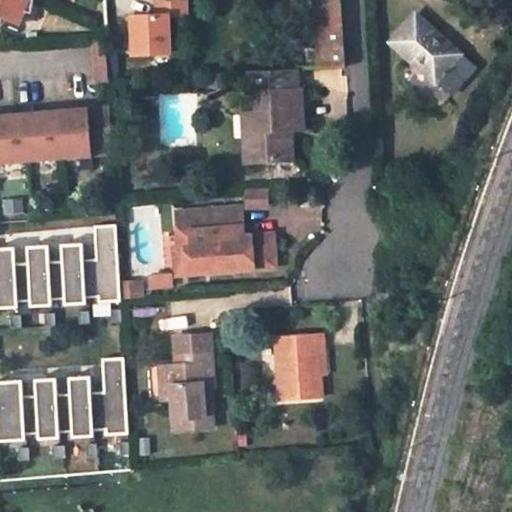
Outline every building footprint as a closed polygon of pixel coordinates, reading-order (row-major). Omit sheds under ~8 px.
[(0,0),(0,16),(23,26),(33,0),(0,0)] [(157,0),(158,15),(133,16),(134,54),(171,53),(170,15),(190,15),(189,0),(157,0)] [(341,0),(315,0),(320,68),(346,67),(341,0)] [(454,94),(476,68),(460,55),(462,54),(416,13),(391,43),(436,83),(439,81),(454,94)] [(95,45),(96,83),(112,82),(110,44),(95,45)] [(252,162),(294,159),(293,130),(304,129),(302,92),(301,69),(256,71),(256,94),(257,114),(258,131),(251,132),(252,162)] [(84,109),(88,154),(113,152),(110,107),(84,109)] [(63,111),(49,113),(53,156),(53,160),(67,159),(68,162),(88,154),(84,109),(67,114),(68,116),(64,117),(63,111)] [(0,165),(0,167),(20,159),(21,163),(34,161),(34,164),(53,156),(49,113),(35,116),(35,119),(30,119),(30,114),(15,115),(0,120),(1,121),(0,121),(0,165)] [(244,114),(245,132),(251,132),(258,131),(257,114),(244,114)] [(270,209),(269,193),(250,194),(251,210),(270,209)] [(241,209),(178,213),(179,233),(191,232),(192,247),(186,247),(188,274),(275,268),(273,238),(244,240),(241,209)] [(0,310),(19,309),(19,304),(32,303),(32,308),(54,306),(54,301),(67,300),(67,305),(89,303),(88,298),(101,297),(102,302),(121,301),(121,300),(120,282),(117,225),(95,227),(98,259),(85,260),(84,244),(62,246),(63,262),(50,263),(49,247),(27,249),(28,265),(15,266),(14,250),(0,250),(0,310)] [(177,275),(188,274),(186,247),(175,248),(177,275)] [(176,274),(152,277),(153,297),(178,294),(176,274)] [(146,280),(120,282),(121,300),(147,297),(146,280)] [(194,336),(195,365),(177,366),(161,367),(163,399),(172,398),(174,429),(214,426),(212,387),(215,386),(212,335),(194,336)] [(324,335),(278,338),(282,397),(323,395),(321,372),(320,351),(325,350),(324,335)] [(177,366),(195,365),(194,336),(175,337),(177,366)] [(21,380),(0,380),(0,438),(25,438),(24,432),(37,432),(37,437),(58,436),(59,431),(73,430),(73,437),(93,437),(93,430),(106,428),(107,435),(129,434),(124,358),(102,359),(104,392),(91,392),(90,376),(69,377),(69,393),(56,394),(56,378),(34,379),(35,395),(22,396),(21,380)]
